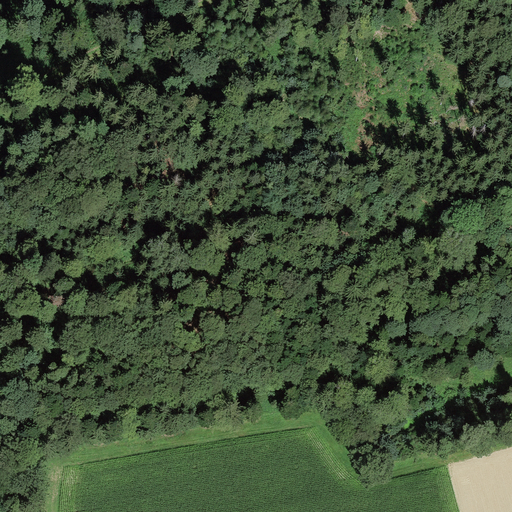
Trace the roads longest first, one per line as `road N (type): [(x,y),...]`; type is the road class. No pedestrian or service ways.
road 1 (track): [(11,293),(226,220),(307,210),(511,218)]
road 2 (track): [(446,216),(364,177),(191,154)]
road 3 (track): [(208,0),(0,101)]
